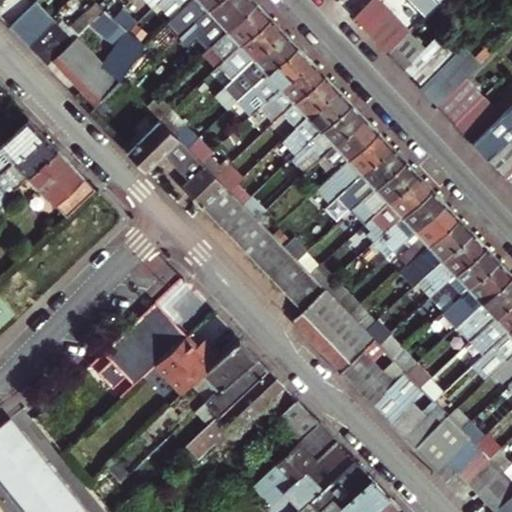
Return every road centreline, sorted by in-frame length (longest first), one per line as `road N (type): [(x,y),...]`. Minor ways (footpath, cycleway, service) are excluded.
road 1 (residential): [(163,221),(439,511)]
road 2 (residential): [(511,229),(295,0)]
road 3 (residential): [(0,50),(163,221)]
road 4 (residential): [(0,384),(163,221)]
